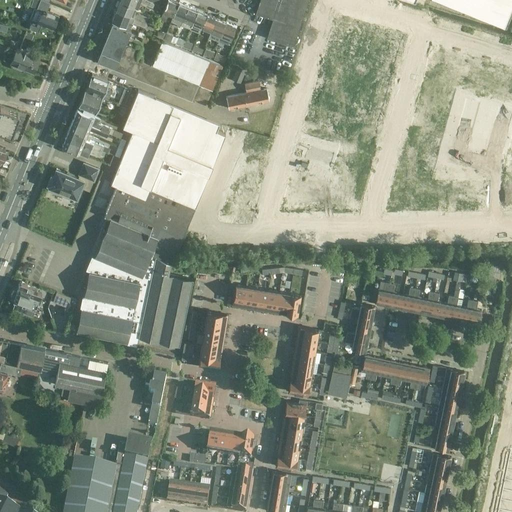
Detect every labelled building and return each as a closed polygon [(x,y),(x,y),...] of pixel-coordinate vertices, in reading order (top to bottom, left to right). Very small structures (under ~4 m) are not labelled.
[(42,0),(31,0),(30,5),(40,9),(36,21),(29,18),(26,26),(39,31),(41,23),(54,29),(54,27),(56,27),(57,24),(56,22),(59,16),(45,10),(48,2),(42,0)] [(119,0),(116,9),(145,21),(147,16),(135,11),(137,6),(136,6),(121,0),(119,0)] [(175,0),(167,0),(160,18),(165,21),(168,13),(173,15),(178,1),(175,0)] [(266,37),(293,46),(307,0),(259,0),(255,13),(272,18),(266,37)] [(511,0),(443,0),(503,24),(511,0)] [(188,5),(178,1),(173,15),(170,20),(177,23),(176,25),(179,26),(180,25),(180,24),(188,5)] [(191,23),(197,9),(188,5),(180,24),(190,28),(191,23)] [(154,25),(145,21),(116,9),(112,19),(129,26),(131,21),(152,29),(154,25)] [(197,9),(190,28),(199,32),(201,27),(207,13),(197,9)] [(207,13),(201,27),(211,31),(216,17),(207,13)] [(335,13),(329,34),(341,37),(342,35),(341,35),(346,16),(335,13)] [(346,16),(341,35),(342,35),(351,38),(356,19),(346,16)] [(208,36),(213,38),(217,40),(219,34),(220,35),(226,21),(216,17),(211,31),(208,36)] [(356,19),(351,38),(361,40),(366,21),(356,19)] [(220,35),(218,40),(228,44),(236,25),(226,21),(220,35)] [(366,21),(361,40),(371,43),(376,24),(366,21)] [(161,40),(154,56),(139,50),(142,42),(128,35),(131,30),(112,22),(105,40),(213,84),(222,64),(208,59),(161,40)] [(376,24),(371,43),(380,46),(386,27),(376,24)] [(386,27),(380,46),(390,48),(390,49),(396,30),(386,27)] [(390,48),(389,51),(401,54),(406,33),(396,30),(390,49),(390,48)] [(163,38),(170,41),(173,35),(166,32),(163,38)] [(182,46),(184,40),(177,37),(175,43),(182,46)] [(97,60),(196,100),(205,103),(213,84),(105,40),(97,60)] [(184,40),(182,46),(189,49),(191,43),(184,40)] [(201,54),(204,47),(195,44),(193,50),(201,54)] [(204,47),(201,54),(212,58),(214,51),(204,47)] [(33,72),(39,57),(17,48),(10,63),(12,66),(21,70),(25,69),(33,72)] [(511,70),(431,48),(425,73),(508,96),(506,104),(511,105),(511,70)] [(325,49),(323,59),(342,65),(344,55),(325,49)] [(226,56),(221,54),(216,52),(213,59),(224,63),(226,56)] [(323,59),(320,69),(339,74),(342,65),(323,59)] [(378,64),(375,75),(394,80),(397,70),(378,64)] [(232,80),(240,82),(244,69),(237,67),(232,80)] [(320,69),(317,78),(336,83),(339,74),(320,69)] [(109,80),(92,73),(85,89),(102,96),(109,80)] [(375,75),(373,84),(392,90),(394,80),(375,75)] [(317,78),(315,87),(334,92),(336,83),(317,78)] [(228,108),(246,104),(269,100),(266,88),(260,89),(258,80),(244,83),(246,92),(226,96),(228,108)] [(373,84),(370,94),(389,99),(392,90),(373,84)] [(420,84),(417,95),(436,100),(439,90),(420,84)] [(315,87),(312,96),(331,102),(334,92),(315,87)] [(124,104),(130,107),(137,91),(130,88),(124,104)] [(88,269),(76,330),(127,341),(128,333),(179,344),(193,278),(168,273),(170,262),(172,262),(195,205),(210,170),(225,133),(216,129),(219,122),(210,118),(155,95),(155,96),(138,89),(137,91),(130,107),(130,108),(126,116),(125,120),(122,126),(132,130),(128,140),(110,182),(104,179),(93,206),(94,207),(93,211),(109,218),(88,269)] [(115,102),(107,98),(102,96),(85,89),(79,106),(95,112),(100,100),(105,102),(105,103),(113,106),(115,102)] [(370,94),(367,104),(386,109),(389,100),(370,94)] [(417,95),(415,105),(434,110),(436,100),(417,95)] [(312,96),(310,106),(329,111),(331,102),(312,96)] [(116,117),(125,120),(130,108),(121,104),(116,117)] [(367,104),(365,114),(384,119),(386,109),(367,104)] [(415,105),(412,114),(431,120),(434,110),(415,105)] [(0,134),(1,131),(11,135),(19,114),(3,108),(0,106),(0,134)] [(310,106),(307,115),(326,120),(329,111),(310,106)] [(73,118),(108,132),(112,134),(114,129),(98,123),(100,118),(77,108),(73,118)] [(365,114),(362,124),(381,129),(384,119),(365,114)] [(412,114),(409,124),(428,130),(431,120),(412,114)] [(307,115),(305,124),(324,129),(326,120),(307,115)] [(69,127),(87,134),(88,129),(106,137),(108,132),(73,118),(69,127)] [(305,124),(302,134),(321,139),(324,129),(305,124)] [(362,124),(359,134),(378,139),(381,129),(362,124)] [(409,124),(406,134),(425,139),(428,130),(409,124)] [(66,136),(101,150),(103,145),(93,141),(85,138),(87,134),(69,127),(66,136)] [(359,134),(356,143),(375,149),(378,139),(359,134)] [(406,134),(404,144),(423,149),(425,139),(406,134)] [(62,145),(72,149),(87,155),(89,150),(103,156),(105,152),(101,150),(66,136),(62,145)] [(356,143),(354,153),(373,158),(375,149),(356,143)] [(404,144),(401,154),(420,159),(423,149),(404,144)] [(354,153),(351,163),(370,168),(373,158),(354,153)] [(118,156),(114,155),(113,154),(109,164),(115,166),(119,157),(118,156)] [(401,154),(398,164),(417,169),(420,159),(401,154)] [(94,177),(99,166),(84,160),(78,175),(57,166),(54,174),(52,173),(48,181),(51,182),(50,183),(60,187),(58,191),(66,194),(67,190),(77,194),(82,183),(90,186),(94,177)] [(351,163),(348,173),(367,179),(370,168),(351,163)] [(391,189),(384,212),(489,211),(489,188),(391,189)] [(317,193),(307,194),(307,213),(317,213),(317,193)] [(326,193),(317,193),(317,213),(327,213),(326,193)] [(337,193),(326,193),(327,213),(337,213),(337,193)] [(347,193),(337,193),(337,213),(347,213),(347,193)] [(358,193),(347,193),(347,213),(358,213),(358,193)] [(298,194),(287,194),(287,213),(298,213),(298,194)] [(307,194),(298,194),(298,213),(307,213),(307,194)] [(490,265),(488,278),(493,278),(501,280),(502,280),(503,274),(497,266),(494,265),(490,265)] [(458,272),(457,280),(466,282),(467,274),(458,272)] [(37,287),(21,281),(19,281),(15,290),(14,290),(13,290),(12,290),(11,291),(10,293),(10,294),(10,295),(10,296),(10,297),(11,298),(31,306),(32,305),(35,306),(37,300),(38,300),(41,293),(35,290),(37,287)] [(378,288),(375,302),(385,304),(390,282),(385,281),(383,289),(378,288)] [(390,282),(385,304),(396,306),(397,300),(401,301),(403,293),(398,292),(393,291),(395,283),(390,282)] [(235,284),(232,305),(239,306),(239,305),(243,306),(247,286),(235,284)] [(247,286),(243,306),(248,307),(254,308),(257,288),(247,286)] [(397,300),(396,306),(410,309),(415,287),(410,286),(408,294),(403,293),(401,301),(397,300)] [(415,287),(410,309),(420,311),(423,297),(418,296),(420,288),(415,287)] [(257,288),(254,308),(260,309),(265,309),(268,290),(257,288)] [(268,290),(265,309),(269,310),(269,311),(275,312),(279,291),(268,290)] [(423,297),(420,311),(430,313),(434,291),(429,290),(428,298),(423,297)] [(63,309),(72,312),(77,298),(56,291),(52,301),(65,306),(63,309)] [(279,291),(275,312),(281,313),(281,312),(286,313),(289,293),(279,291)] [(434,291),(430,313),(439,315),(442,301),(437,300),(439,292),(434,291)] [(289,293),(286,313),(297,315),(300,295),(289,293)] [(442,301),(439,315),(449,318),(454,295),(449,294),(447,302),(442,301)] [(454,295),(449,318),(459,320),(462,305),(457,304),(458,296),(454,295)] [(462,305),(459,320),(468,322),(473,300),(468,299),(466,306),(462,305)] [(473,300),(468,322),(479,324),(482,309),(476,308),(478,301),(473,300)] [(351,306),(350,311),(372,316),(374,306),(360,303),(359,308),(351,306)] [(207,311),(205,322),(226,325),(227,319),(226,319),(227,314),(207,311)] [(350,311),(349,316),(357,318),(356,323),(364,325),(363,329),(369,330),(372,316),(350,311)] [(205,322),(203,333),(223,336),(224,331),(225,331),(226,325),(205,322)] [(346,331),(345,336),(367,341),(369,330),(363,329),(364,325),(356,323),(355,328),(354,333),(346,331)] [(297,333),(297,337),(316,340),(318,329),(298,326),(297,333)] [(203,333),(202,343),(222,347),(223,340),(222,340),(223,336),(203,333)] [(345,336),(344,341),(352,343),(351,348),(365,351),(367,341),(345,336)] [(295,341),(294,348),(314,351),(316,340),(297,337),(296,342),(295,341)] [(67,400),(84,403),(99,406),(106,371),(79,365),(80,356),(45,349),(21,344),(9,341),(6,361),(57,372),(54,384),(69,388),(67,400)] [(202,343),(200,354),(220,357),(220,353),(221,353),(222,347),(202,343)] [(294,354),(293,358),(313,362),(314,351),(294,348),(293,354),(294,354)] [(200,354),(198,365),(218,368),(220,357),(200,354)] [(364,354),(361,369),(367,370),(365,378),(370,379),(374,357),(364,354)] [(374,357),(370,379),(375,380),(376,372),(382,373),(383,365),(388,366),(389,360),(385,359),(374,357)] [(292,363),(291,369),(311,372),(313,362),(293,358),(292,363)] [(383,365),(382,373),(386,374),(391,375),(390,383),(395,384),(399,362),(389,360),(388,366),(383,365)] [(39,370),(16,365),(4,362),(0,361),(0,392),(2,392),(3,388),(5,388),(11,389),(14,374),(37,379),(39,370)] [(399,362),(395,384),(399,385),(401,377),(406,378),(409,364),(399,362)] [(335,363),(328,391),(345,395),(345,394),(351,366),(335,363)] [(409,364),(406,378),(411,379),(409,387),(414,388),(419,366),(409,364)] [(419,366),(414,388),(419,389),(421,381),(426,382),(429,368),(419,366)] [(446,367),(444,377),(462,381),(464,371),(446,367)] [(290,375),(289,380),(309,383),(311,372),(291,369),(290,375)] [(153,394),(147,424),(156,426),(166,378),(147,374),(145,385),(149,386),(148,391),(150,394),(153,394)] [(444,377),(442,386),(460,390),(462,381),(444,377)] [(289,380),(288,391),(307,394),(309,383),(289,380)] [(195,383),(193,394),(213,397),(215,386),(195,383)] [(442,386),(440,397),(458,401),(460,390),(442,386)] [(193,394),(192,404),(212,408),(213,402),(212,402),(213,397),(193,394)] [(440,397),(438,406),(456,410),(458,401),(440,397)] [(286,401),(284,412),(304,415),(306,404),(306,401),(299,399),(298,403),(286,401)] [(192,404),(190,416),(209,419),(210,414),(211,414),(212,408),(192,404)] [(438,406),(436,416),(454,420),(456,410),(438,406)] [(283,416),(282,422),(302,426),(304,415),(284,412),(283,416)] [(436,416),(434,426),(452,430),(454,420),(436,416)] [(281,428),(281,433),(300,436),(302,426),(282,422),(281,428)] [(434,426),(432,436),(450,439),(452,430),(434,426)] [(0,437),(2,439),(2,440),(16,446),(19,438),(5,433),(0,431),(0,437)] [(207,448),(206,451),(217,453),(218,448),(221,433),(216,432),(210,431),(207,448)] [(218,448),(217,453),(228,454),(229,448),(231,434),(225,433),(225,434),(221,433),(218,448)] [(279,437),(278,444),(299,447),(300,436),(281,433),(280,438),(279,437)] [(229,448),(228,454),(239,456),(240,448),(242,437),(237,436),(237,435),(231,434),(229,448)] [(430,446),(448,450),(450,439),(432,436),(430,446)] [(240,448),(239,456),(250,458),(251,448),(253,438),(242,437),(240,448)] [(137,511),(151,442),(127,438),(126,446),(119,444),(115,467),(73,459),(62,511),(137,511)] [(278,450),(277,454),(296,457),(297,458),(298,448),(299,447),(278,444),(277,448),(277,450),(278,450)] [(433,453),(431,462),(449,466),(451,456),(433,453)] [(277,454),(275,465),(295,469),(296,464),(297,458),(296,457),(277,454)] [(155,484),(154,492),(164,494),(167,474),(163,474),(165,462),(161,461),(157,484),(155,484)] [(431,462),(429,472),(447,475),(449,466),(431,462)] [(233,469),(231,480),(251,482),(252,472),(233,469)] [(272,470),(271,480),(289,483),(291,473),(276,471),(272,470)] [(429,472),(427,481),(445,485),(447,475),(429,472)] [(511,481),(504,479),(502,489),(511,491),(511,481)] [(231,480),(230,489),(249,492),(251,482),(231,480)] [(271,480),(269,490),(288,493),(289,483),(271,480)] [(166,500),(166,501),(177,502),(179,482),(169,481),(166,500)] [(427,481),(425,491),(443,495),(445,485),(427,481)] [(179,482),(177,502),(187,503),(189,484),(179,482)] [(189,484),(187,503),(197,505),(199,485),(189,484)] [(199,485),(197,505),(206,506),(209,487),(199,485)] [(230,489),(228,499),(247,502),(249,492),(230,489)] [(511,491),(502,489),(500,499),(511,501),(511,491)] [(269,490),(268,500),(286,503),(288,493),(269,490)] [(425,491),(423,501),(441,504),(443,495),(425,491)] [(0,511),(19,511),(3,504),(8,496),(0,492),(0,511)] [(228,499),(226,509),(246,511),(247,502),(228,499)] [(305,511),(316,511),(318,500),(313,499),(312,506),(307,505),(305,511)] [(511,511),(511,501),(500,499),(498,509),(511,511)] [(268,500),(266,510),(270,511),(269,511),(272,511),(275,511),(284,511),(286,503),(268,500)] [(318,500),(316,511),(326,511),(327,509),(322,508),(323,500),(318,500)] [(423,501),(420,511),(427,511),(439,511),(441,504),(423,501)] [(327,509),(326,511),(336,511),(338,502),(333,502),(332,509),(327,509)] [(338,502),(336,511),(346,511),(342,511),(343,503),(338,502)]
